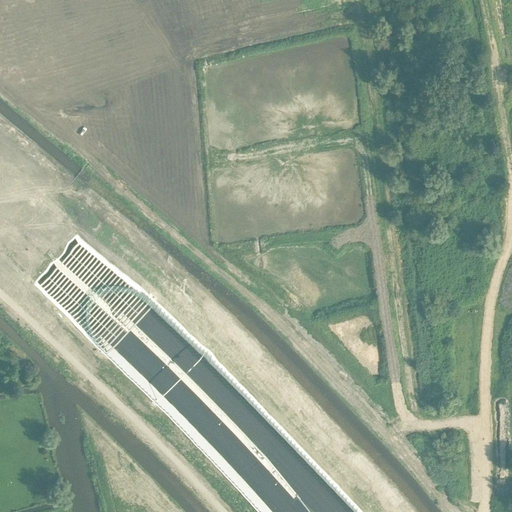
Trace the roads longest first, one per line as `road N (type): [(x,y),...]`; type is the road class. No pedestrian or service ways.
road 1 (motorway): [(332,511),(174,344),(0,190)]
road 2 (motorway): [(0,235),(140,356),(288,511)]
